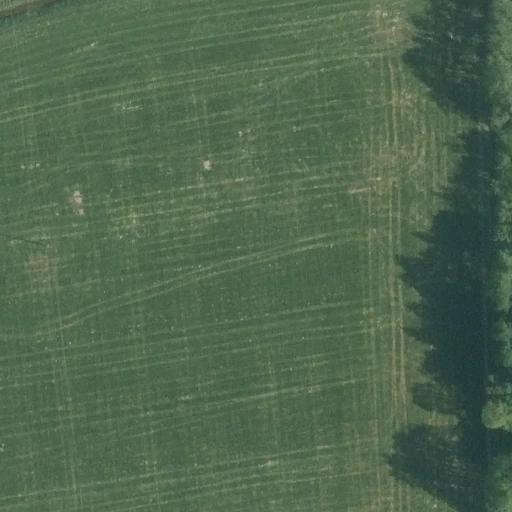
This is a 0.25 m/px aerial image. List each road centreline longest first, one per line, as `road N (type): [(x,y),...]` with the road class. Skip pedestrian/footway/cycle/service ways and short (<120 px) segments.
road 1 (track): [(484,0),(499,511)]
road 2 (track): [(194,0),(0,49)]
